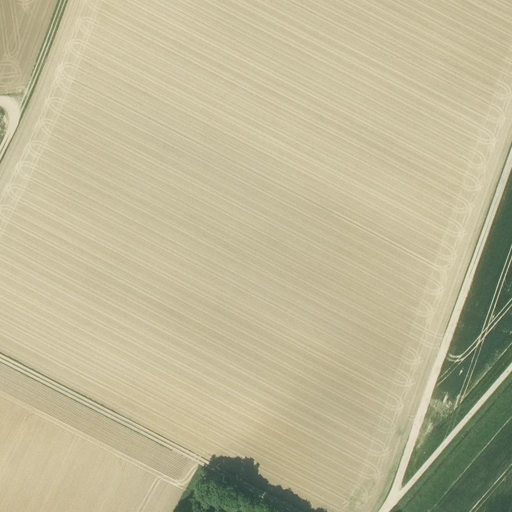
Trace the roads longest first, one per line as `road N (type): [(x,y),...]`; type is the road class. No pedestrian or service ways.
road 1 (track): [(511,151),(394,502)]
road 2 (track): [(296,511),(0,359)]
road 3 (track): [(511,368),(387,511)]
road 4 (track): [(0,150),(60,0)]
